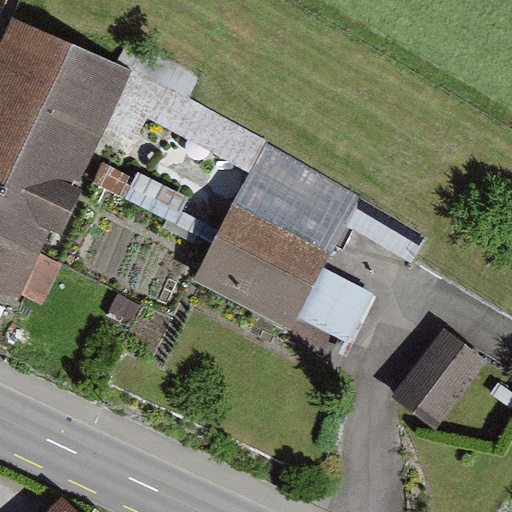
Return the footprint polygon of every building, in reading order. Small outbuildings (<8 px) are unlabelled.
[(134,71),(15,17),(0,49),(0,234),(41,253),(51,230),(65,236),(86,190),(81,187),(134,71)] [(357,201),(271,156),(205,279),(295,326),(298,319),(325,270),(332,256),(328,254),(344,225),(357,201)] [(426,243),(357,201),(344,225),(412,265),(426,243)] [(41,253),(0,234),(0,292),(18,301),(20,297),(45,308),(65,263),(41,253)] [(375,296),(325,270),(298,319),(350,346),(375,296)] [(488,363),(445,330),(393,399),(436,431),(488,363)] [(78,511),(64,498),(50,511),(78,511)]
